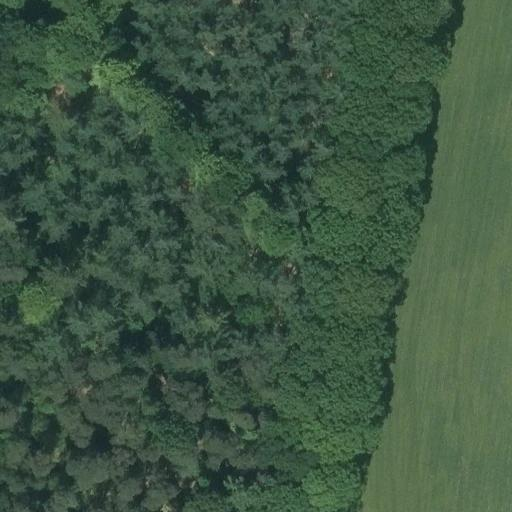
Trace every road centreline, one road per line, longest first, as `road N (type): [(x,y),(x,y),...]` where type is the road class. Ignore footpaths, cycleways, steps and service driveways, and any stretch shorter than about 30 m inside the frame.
road 1 (tertiary): [(307,511),(402,0)]
road 2 (track): [(0,102),(82,0)]
